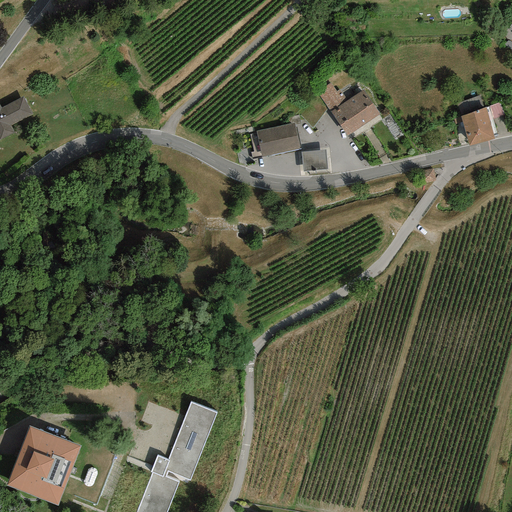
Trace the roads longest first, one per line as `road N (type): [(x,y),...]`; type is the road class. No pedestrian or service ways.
road 1 (tertiary): [(0,194),(65,153),(113,136),(163,139),(243,175),(299,184),(458,153)]
road 2 (unclassified): [(458,153),(376,270),(270,331),(248,354),(238,485),(225,511)]
